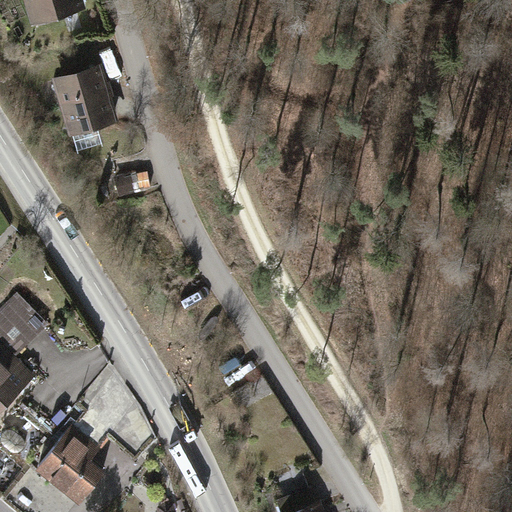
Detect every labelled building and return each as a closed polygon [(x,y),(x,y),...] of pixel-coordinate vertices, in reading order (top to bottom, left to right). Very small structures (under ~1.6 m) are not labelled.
[(82,0),(26,0),(33,24),(85,11),(82,0)] [(105,66),(56,78),(71,137),(119,125),(105,66)] [(0,417),(38,376),(0,340),(0,417)] [(103,449),(76,427),(41,471),(82,504),(109,471),(96,461),(103,449)] [(329,511),(327,502),(298,511),(329,511)]
